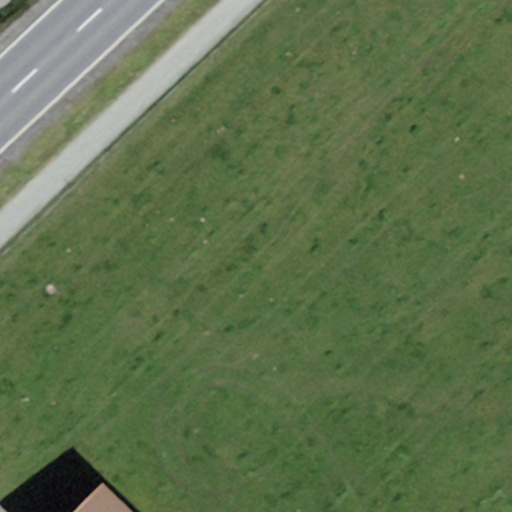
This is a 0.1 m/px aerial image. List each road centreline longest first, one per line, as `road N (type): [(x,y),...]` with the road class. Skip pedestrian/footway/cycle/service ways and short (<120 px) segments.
road 1 (track): [(258,0),(0,245)]
road 2 (primary): [(111,0),(0,104)]
